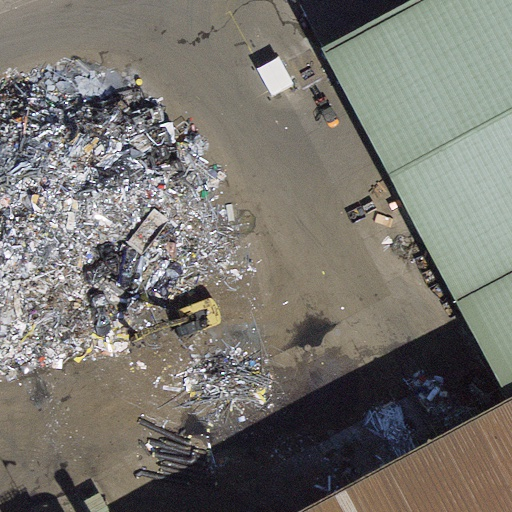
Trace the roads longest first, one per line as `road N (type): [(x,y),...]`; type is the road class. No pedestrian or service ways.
road 1 (unknown): [(58,483),(359,352),(400,314),(415,213),(398,149),(314,0)]
road 2 (unknown): [(0,365),(58,483)]
